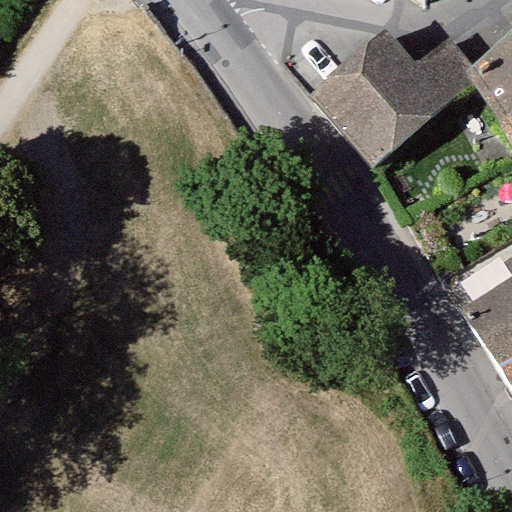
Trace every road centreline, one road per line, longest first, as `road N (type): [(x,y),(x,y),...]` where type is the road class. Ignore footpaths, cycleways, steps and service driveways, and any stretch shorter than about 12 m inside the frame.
road 1 (tertiary): [(511,486),(333,188),(204,13)]
road 2 (residential): [(204,13),(443,31),(510,0)]
